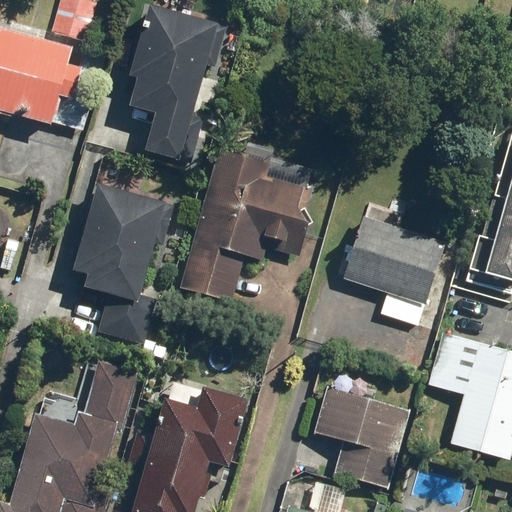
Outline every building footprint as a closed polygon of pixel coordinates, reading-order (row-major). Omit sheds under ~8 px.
[(104,2),(98,0),(58,0),(49,35),(92,48),(104,2)] [(49,35),(9,23),(0,52),(0,97),(66,117),(75,86),(92,92),(101,66),(88,62),(92,48),(49,35)] [(210,134),(115,111),(98,183),(120,190),(116,218),(174,237),(210,134)] [(511,128),(467,265),(511,279),(511,128)] [(279,157),(222,141),(184,280),(235,294),(247,249),(268,255),(273,235),(303,243),(319,183),(275,171),(279,157)] [(449,242),(367,213),(346,273),(390,288),(381,312),(420,325),(449,242)] [(511,325),(467,311),(446,378),(476,388),(462,430),(511,445),(511,325)] [(95,413),(57,404),(29,511),(9,506),(7,511),(109,511),(111,508),(106,496),(138,369),(108,362),(95,413)] [(410,406),(340,390),(331,429),(348,433),(339,470),(392,482),(410,406)] [(139,508),(117,502),(113,511),(197,511),(215,452),(236,458),(252,405),(216,394),(211,410),(190,404),(184,423),(166,418),(139,508)] [(336,511),(289,501),(286,511),(336,511)] [(456,511),(415,503),(413,511),(456,511)]
